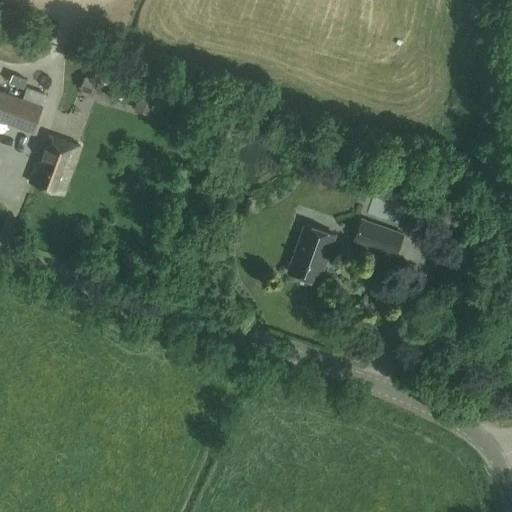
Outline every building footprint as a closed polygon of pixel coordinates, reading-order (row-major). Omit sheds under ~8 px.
[(0,116),(33,129),(42,105),(0,90),(0,116)] [(63,194),(81,146),(47,134),(30,182),(63,194)] [(416,194),(413,205),(432,212),(435,201),(416,194)] [(353,241),(394,256),(403,233),(361,218),(353,241)] [(287,271),(318,282),(335,234),(305,223),(287,271)]
